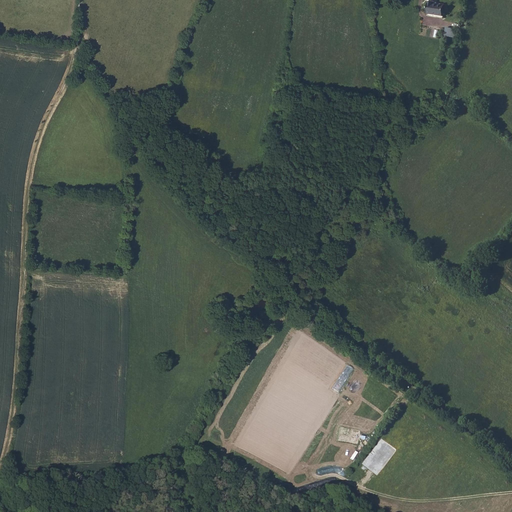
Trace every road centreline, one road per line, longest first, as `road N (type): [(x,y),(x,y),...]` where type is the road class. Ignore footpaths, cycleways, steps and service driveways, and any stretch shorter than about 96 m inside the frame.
road 1 (track): [(300,303),(511,466)]
road 2 (track): [(76,42),(30,161),(25,270)]
